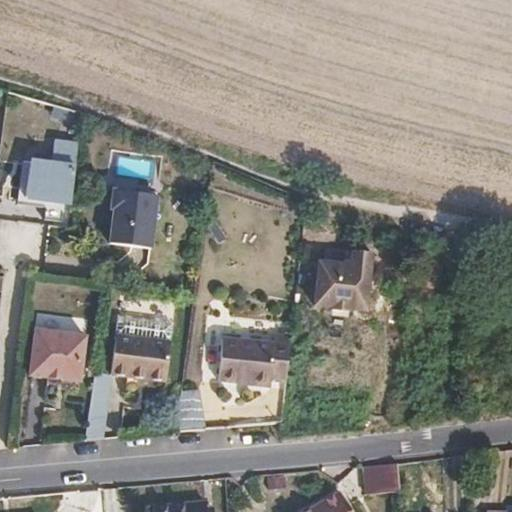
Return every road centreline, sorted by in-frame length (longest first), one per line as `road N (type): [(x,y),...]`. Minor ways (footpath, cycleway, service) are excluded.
road 1 (unclassified): [(511,426),(0,480)]
road 2 (unknown): [(0,438),(24,230)]
